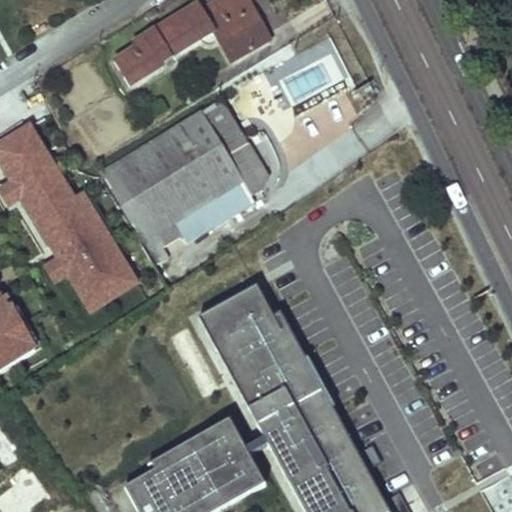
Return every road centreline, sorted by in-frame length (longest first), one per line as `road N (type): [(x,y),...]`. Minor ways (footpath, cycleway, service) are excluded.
road 1 (primary): [(360,0),(511,300)]
road 2 (primary): [(511,157),(434,0)]
road 3 (residential): [(132,0),(0,86)]
road 4 (unknown): [(292,176),(405,89)]
